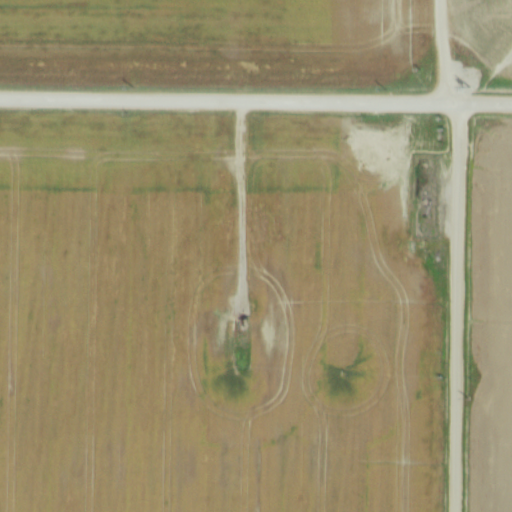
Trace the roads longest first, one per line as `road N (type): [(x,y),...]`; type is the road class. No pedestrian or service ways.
road 1 (tertiary): [(511,103),(0,96)]
road 2 (residential): [(458,511),(460,103)]
